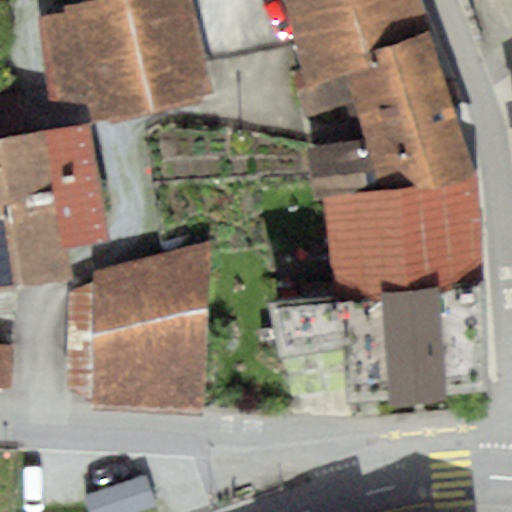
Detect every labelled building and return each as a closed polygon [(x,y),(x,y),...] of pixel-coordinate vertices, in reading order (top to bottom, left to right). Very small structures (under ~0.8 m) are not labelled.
[(96,0),(64,8),(66,14),(39,19),(48,101),(88,102),(92,119),(213,93),(206,61),(191,0),(96,0)] [(283,0),(191,0),(206,61),(294,43),(283,0)] [(418,0),(283,0),(294,43),(304,85),(375,63),(371,49),(429,31),(418,0)] [(429,31),(371,49),(375,63),(304,85),(295,88),(303,117),(353,102),(365,137),(305,146),(313,194),(323,193),(474,177),(429,31)] [(0,289),(71,276),(66,248),(113,239),(91,119),(24,131),(18,94),(0,97),(0,289)] [(474,177),(323,193),(334,294),(483,279),(474,177)] [(205,243),(93,273),(93,284),(69,294),(68,391),(95,402),(94,409),(204,416),(205,243)] [(483,279),(334,294),(271,301),(280,356),(285,355),(342,347),(346,390),(347,402),(485,391),(483,279)] [(0,389),(12,389),(14,344),(0,344),(0,389)] [(342,347),(285,355),(291,396),(346,390),(342,347)] [(82,496),(87,511),(140,511),(157,507),(146,475),(82,496)]
